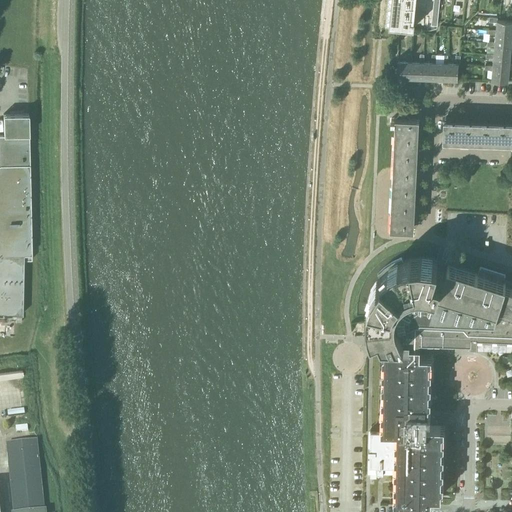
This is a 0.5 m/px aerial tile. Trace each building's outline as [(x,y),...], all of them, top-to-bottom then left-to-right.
[(388,0),(385,28),(410,30),(411,0),(388,0)] [(496,32),(511,33),(511,21),(497,20),(497,18),(489,17),(489,22),(497,22),(496,30),(496,32)] [(495,44),(511,46),(511,34),(511,33),(496,32),(496,30),(488,30),(488,34),(496,34),(495,42),(495,44)] [(494,56),(510,58),(511,46),(495,44),(495,42),(487,42),(487,46),(495,46),(494,54),(494,56)] [(398,61),(397,77),(410,78),(410,62),(412,62),(412,54),(408,54),(408,61),(398,61)] [(410,62),(410,78),(422,78),(423,62),(424,62),(424,54),(420,54),(420,62),(412,62),(410,62)] [(493,68),(509,69),(510,58),(494,56),(494,54),(486,54),(486,57),(494,58),(493,66),(493,68)] [(423,62),(422,78),(434,79),(435,62),(436,62),(436,55),(432,55),(432,62),(424,62),(423,62)] [(435,62),(434,79),(446,79),(447,63),(448,63),(448,55),(444,55),(444,63),(436,62),(435,62)] [(447,63),(446,79),(458,80),(458,63),(460,64),(461,56),(456,55),(456,63),(448,63),(447,63)] [(492,80),(508,82),(509,69),(493,68),(493,66),(485,66),(485,69),(493,70),(492,80)] [(411,230),(417,118),(411,118),(404,110),(396,117),(396,119),(391,118),(391,123),(395,123),(390,229),(411,230)] [(0,313),(22,314),(23,259),(30,258),(27,113),(2,113),(2,134),(0,133),(0,313)] [(511,121),(444,119),(443,140),(511,143),(511,121)] [(511,284),(503,282),(505,277),(480,269),(478,274),(458,268),(456,272),(446,268),(447,264),(432,260),(421,259),(410,260),(403,262),(401,258),(394,262),(387,266),(377,275),(380,277),(375,284),(370,294),(366,308),(366,318),(371,335),(378,332),(381,338),(386,338),(386,343),(420,343),(420,338),(470,340),(470,344),(475,344),(511,345),(511,284)] [(386,345),(384,431),(371,430),(371,443),(370,472),(398,472),(397,501),(420,501),(421,506),(431,506),(431,496),(440,496),(441,425),(441,423),(429,423),(429,417),(430,411),(427,411),(428,365),(420,365),(420,344),(386,343),(386,345)] [(6,446),(12,511),(43,511),(36,442),(35,443),(6,446)]
